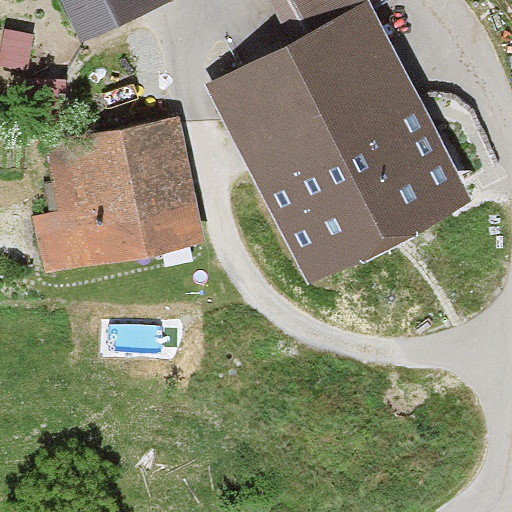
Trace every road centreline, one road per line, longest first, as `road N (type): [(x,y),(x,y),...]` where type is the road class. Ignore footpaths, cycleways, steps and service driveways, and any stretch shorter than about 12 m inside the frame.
road 1 (track): [(174,0),(190,94),(234,218),(296,305),(385,349),(478,371),(495,442),(490,509)]
road 2 (track): [(478,371),(505,183),(452,60),(409,0)]
